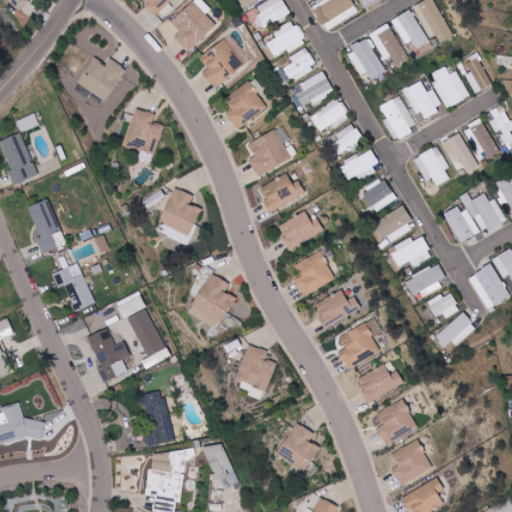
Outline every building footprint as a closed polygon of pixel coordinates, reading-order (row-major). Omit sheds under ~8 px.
[(4,0),(17,12),(30,0),(29,0),(4,0)] [(145,0),(149,3),(146,6),(156,16),(172,0),(145,0)] [(176,37),(189,51),(217,25),(207,14),(212,9),(203,0),(194,0),(172,21),(181,32),(176,37)] [(272,0),(256,8),(265,27),(291,15),(284,0),(272,0)] [(358,14),(351,0),(322,0),(312,5),(322,26),(326,24),(329,29),(358,14)] [(454,36),(434,0),(425,0),(413,6),(430,38),(436,35),(441,43),(454,36)] [(393,19),(405,44),(413,40),(417,49),(429,43),(412,10),(393,19)] [(274,33),(277,38),(268,43),(275,56),(288,49),(290,53),(307,43),(295,21),(274,33)] [(392,57),(396,65),(408,60),(391,24),(372,33),(384,60),(392,57)] [(209,69),(203,73),(216,89),(246,64),(225,38),(201,58),(209,69)] [(387,72),(369,39),(348,51),(362,76),(368,73),(372,80),(387,72)] [(317,70),(308,48),(290,56),(294,64),(285,68),(290,79),(300,75),(301,77),(317,70)] [(472,73),(468,74),(475,93),(492,86),(479,53),(466,59),(472,73)] [(77,83),(107,101),(126,68),(110,59),(106,65),(92,56),(77,83)] [(449,108),(471,97),(459,71),(452,74),(448,66),(432,74),(449,108)] [(301,108),(335,93),(326,72),(291,88),(301,108)] [(405,90),(414,107),(409,110),(402,95),(381,106),(388,120),(385,121),(394,140),(420,127),(418,122),(445,109),(435,89),(429,92),(423,81),(405,90)] [(232,93),(239,105),(227,112),(236,128),(268,110),(252,82),(232,93)] [(312,116),(320,132),(350,117),(342,101),(312,116)] [(496,133),(500,131),(511,152),(511,151),(511,132),(510,128),(511,126),(511,122),(503,105),(491,111),(495,119),(490,121),(496,133)] [(126,146),(156,154),(164,125),(154,122),(156,114),(136,108),(126,146)] [(40,126),(37,115),(18,120),(22,131),(40,126)] [(340,139),(329,145),(337,157),(365,139),(355,123),(337,134),(340,139)] [(249,144),(256,157),(250,160),(259,177),(298,156),(292,143),(292,142),(284,126),(249,144)] [(449,137),(463,172),(474,167),(469,157),(472,156),(461,132),(449,137)] [(37,177),(24,133),(1,140),(14,184),(37,177)] [(415,157),(426,181),(434,178),(437,186),(453,179),(439,147),(415,157)] [(380,163),(373,150),(342,166),(349,180),(359,174),(363,180),(377,173),(373,166),(380,163)] [(305,193),(293,171),(261,189),(267,200),(264,202),(271,213),(305,193)] [(511,210),(511,176),(497,182),(504,202),(508,201),(511,210)] [(385,178),(363,191),(376,213),(398,199),(385,178)] [(190,236),(202,210),(191,204),(194,197),(176,188),(160,221),(190,236)] [(507,221),(496,198),(490,201),(486,193),(473,200),(469,192),(461,196),(468,209),(461,213),(458,206),(445,213),(460,242),(482,231),(483,233),(507,221)] [(29,207),(41,239),(38,240),(43,254),(58,248),(52,234),(61,231),(49,199),(29,207)] [(385,245),(416,227),(403,206),(373,225),(385,245)] [(280,226),(286,237),(283,239),(289,251),(323,233),(311,210),(280,226)] [(322,226),(328,223),(322,211),(316,215),(322,226)] [(95,238),(99,253),(109,250),(106,235),(95,238)] [(414,267),(434,256),(423,237),(414,242),(412,238),(390,249),(400,267),(411,261),(414,267)] [(511,249),(494,257),(503,278),(511,274),(511,277),(511,249)] [(305,297),(337,278),(320,251),(295,266),(302,276),(295,280),(305,297)] [(97,303),(78,263),(53,275),(59,288),(65,285),(77,312),(97,303)] [(471,274),(485,308),(509,299),(496,264),(471,274)] [(423,297),(443,289),(440,281),(446,278),(441,265),(406,279),(412,295),(421,292),(423,297)] [(230,282),(208,274),(191,316),(220,328),(233,296),(225,293),(230,282)] [(347,300),(343,292),(315,304),(325,327),(362,312),(356,296),(347,300)] [(460,311),(452,292),(428,302),(435,317),(444,313),(446,318),(460,311)] [(118,301),(123,318),(147,309),(141,293),(118,301)] [(146,357),(165,350),(150,309),(131,316),(146,357)] [(478,330),(466,313),(436,335),(445,348),(453,341),(457,346),(478,330)] [(348,368),(381,353),(373,337),(382,333),(376,319),(339,336),(345,350),(340,352),(348,368)] [(129,372),(124,360),(131,357),(125,342),(116,346),(109,329),(89,337),(109,381),(129,372)] [(237,379),(253,385),(249,395),(259,398),(261,390),(267,392),(277,363),(266,359),(269,351),(249,345),(237,379)] [(404,383),(391,361),(357,380),(370,403),(404,383)] [(174,442),(164,391),(146,394),(157,445),(174,442)] [(385,444),(418,430),(405,399),(377,412),(383,426),(378,428),(385,444)] [(0,445),(43,435),(39,419),(25,422),(20,403),(1,408),(2,413),(0,413),(0,445)] [(304,473),(321,448),(310,441),(315,434),(298,423),(277,454),(304,473)] [(402,486),(434,468),(417,439),(391,454),(398,466),(392,470),(402,486)] [(240,482),(222,442),(205,449),(218,479),(226,476),(231,486),(240,482)] [(401,497),(409,511),(414,509),(415,511),(430,511),(444,505),(438,493),(444,490),(438,478),(401,497)] [(336,511),(339,506),(318,497),(312,511),(336,511)]
